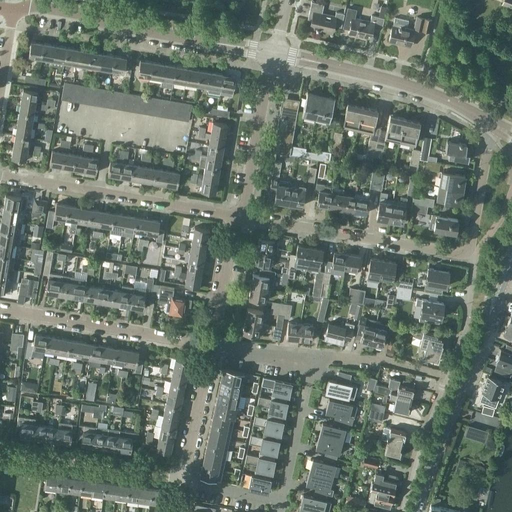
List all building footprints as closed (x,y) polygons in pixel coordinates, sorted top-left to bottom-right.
[(321,14),(324,4),(311,2),(308,15),(312,16),(310,28),(317,29),(318,28),(324,29),(324,31),(332,32),(333,25),(341,27),(344,14),(336,12),(334,17),(321,14)] [(370,22),(352,18),(348,33),(351,34),(351,35),(358,37),(358,36),(370,38),(372,28),(381,30),(384,18),(371,15),(370,22)] [(408,20),(394,16),(389,41),(398,43),(398,42),(408,44),(407,45),(410,46),(414,30),(406,28),(408,20)] [(425,18),(417,17),(414,28),(422,30),(425,18)] [(432,20),(425,18),(422,30),(429,32),(432,20)] [(40,58),(43,43),(31,41),(29,56),(40,58)] [(52,60),(55,45),(43,43),(40,58),(52,60)] [(64,62),(66,47),(55,45),(52,60),(64,62)] [(76,64),(79,49),(66,47),(64,62),(76,64)] [(88,66),(90,51),(79,49),(76,64),(88,66)] [(100,68),(102,53),(90,51),(88,66),(100,68)] [(112,70),(114,56),(102,53),(100,68),(112,70)] [(112,70),(124,72),(126,58),(114,56),(112,70)] [(150,77),(152,62),(140,60),(138,74),(150,77)] [(162,79),(164,64),(152,62),(150,77),(162,79)] [(174,81),(176,66),(164,64),(162,79),(174,81)] [(186,83),(188,68),(176,66),(174,81),(186,83)] [(198,85),(200,70),(188,68),(186,83),(198,85)] [(209,87),(212,72),(200,70),(198,85),(209,87)] [(220,95),(221,89),(224,74),(212,72),(209,87),(208,93),(220,95)] [(220,95),(232,97),(236,76),(224,74),(221,89),(220,95)] [(70,83),(64,82),(61,99),(67,100),(70,83)] [(76,84),(70,83),(67,100),(73,101),(76,84)] [(81,85),(76,84),(73,101),(79,102),(81,85)] [(87,86),(81,85),(79,102),(84,103),(87,86)] [(93,87),(87,86),(84,103),(90,104),(93,87)] [(99,88),(93,87),(90,104),(96,105),(99,88)] [(105,89),(99,88),(96,105),(102,106),(105,89)] [(21,100),(36,102),(37,91),(23,89),(21,100)] [(110,90),(105,89),(102,106),(108,107),(110,90)] [(116,91),(110,90),(108,107),(113,108),(116,91)] [(122,92),(116,91),(113,108),(119,109),(122,92)] [(128,93),(122,92),(119,109),(125,110),(128,93)] [(302,115),(316,118),(321,95),(308,92),(302,115)] [(134,94),(128,93),(125,110),(131,111),(134,94)] [(139,95),(134,94),(131,111),(136,112),(139,95)] [(145,96),(139,95),(136,112),(142,113),(145,96)] [(321,95),(316,118),(329,122),(335,98),(321,95)] [(151,97),(145,96),(142,113),(148,114),(151,97)] [(157,98),(151,97),(148,114),(154,115),(157,98)] [(163,99),(157,98),(154,115),(160,116),(163,99)] [(168,100),(163,99),(160,116),(165,117),(168,100)] [(19,111),(34,114),(36,102),(21,100),(19,111)] [(174,101),(168,100),(165,117),(171,118),(174,101)] [(277,152),(290,155),(292,145),(299,100),(293,103),(292,103),(291,102),(290,102),(289,102),(287,102),(285,104),(284,106),(284,110),(284,113),(285,115),(284,119),(282,119),(277,152)] [(180,102),(174,101),(171,118),(177,119),(180,102)] [(186,103),(180,102),(177,119),(183,120),(186,103)] [(192,104),(186,103),(183,120),(189,121),(192,104)] [(348,103),(343,125),(357,128),(362,106),(348,103)] [(362,106),(357,128),(372,132),(377,110),(362,106)] [(17,123),(32,126),(34,114),(19,111),(17,123)] [(400,140),(405,118),(390,115),(385,137),(400,140)] [(420,121),(405,118),(400,140),(415,143),(420,121)] [(213,121),(211,133),(225,135),(227,124),(213,121)] [(15,135),(30,138),(32,126),(17,123),(15,135)] [(343,131),(335,129),(333,144),(340,146),(343,131)] [(225,135),(211,133),(209,144),(223,147),(225,135)] [(13,146),(28,149),(30,138),(15,135),(13,146)] [(420,160),(428,161),(432,138),(423,137),(421,151),(420,160)] [(366,152),(374,154),(377,139),(370,138),(366,152)] [(385,141),(377,139),(374,154),(382,156),(385,141)] [(449,151),(448,157),(468,161),(469,153),(465,152),(467,144),(447,140),(445,150),(449,151)] [(223,147),(209,144),(207,155),(207,156),(221,158),(223,147)] [(310,158),(311,152),(305,151),(305,148),(292,145),(290,155),(310,158)] [(13,146),(11,158),(26,161),(28,149),(13,146)] [(421,151),(414,149),(411,167),(418,168),(420,160),(421,151)] [(61,167),(63,152),(52,150),(49,165),(61,167)] [(316,153),(311,152),(310,158),(330,162),(331,152),(317,150),(316,153)] [(72,169),(75,154),(63,152),(61,167),(72,169)] [(84,171),(87,156),(75,154),(72,169),(84,171)] [(201,154),(200,154),(200,160),(199,166),(205,167),(205,168),(219,170),(221,158),(207,156),(207,155),(201,154)] [(96,173),(98,158),(87,156),(84,171),(96,173)] [(119,177),(122,162),(110,160),(108,175),(119,177)] [(440,163),(428,161),(421,160),(419,168),(439,172),(440,163)] [(275,161),(273,174),(279,176),(282,162),(275,161)] [(130,179),(133,164),(122,162),(119,177),(130,179)] [(142,181),(144,166),(133,164),(130,179),(142,181)] [(153,183),(156,168),(144,166),(142,181),(153,183)] [(316,168),(310,167),(308,180),(314,182),(316,168)] [(165,185),(168,170),(156,168),(153,183),(165,185)] [(219,170),(205,168),(204,173),(203,173),(202,174),(192,172),(191,177),(217,182),(219,170)] [(165,185),(177,187),(179,172),(168,170),(165,185)] [(442,172),(439,185),(463,189),(465,176),(442,172)] [(279,176),(273,174),(271,187),(277,188),(274,201),(288,204),(291,186),(292,182),(278,180),(279,176)] [(379,175),(372,174),(370,188),(376,189),(379,175)] [(217,182),(191,177),(190,182),(196,183),(196,184),(202,185),(201,191),(215,193),(217,182)] [(317,205),(329,207),(332,187),(333,185),(317,183),(315,190),(319,190),(317,205)] [(299,187),(291,186),(288,204),(302,206),(305,185),(299,184),(299,187)] [(439,185),(437,199),(461,203),(463,189),(439,185)] [(343,189),(332,187),(329,207),(341,209),(343,194),(343,189)] [(356,192),(355,196),(353,211),(354,211),(354,214),(360,215),(361,213),(366,213),(370,191),(364,190),(363,194),(356,192)] [(341,209),(353,211),(355,196),(344,194),(341,209)] [(27,198),(5,195),(3,206),(19,209),(25,210),(26,210),(27,198)] [(407,197),(401,196),(400,202),(393,201),(390,221),(403,224),(407,197)] [(419,196),(417,204),(428,206),(433,207),(435,199),(419,196)] [(390,221),(393,201),(386,199),(387,198),(380,197),(377,219),(390,221)] [(35,199),(33,211),(40,212),(46,213),(48,201),(35,199)] [(65,219),(68,205),(56,203),(55,212),(49,211),(46,227),(52,228),(54,218),(65,219)] [(427,214),(428,206),(417,204),(412,203),(411,211),(427,214)] [(75,232),(77,221),(80,207),(68,205),(65,219),(72,221),(70,231),(75,232)] [(3,206),(1,218),(17,221),(23,222),(25,210),(19,209),(3,206)] [(77,221),(88,223),(90,209),(80,207),(77,221)] [(88,223),(100,225),(102,211),(90,209),(88,223)] [(111,227),(114,213),(102,211),(100,225),(111,227)] [(125,215),(114,213),(111,227),(110,232),(122,235),(125,215)] [(137,217),(125,215),(122,235),(133,237),(137,217)] [(458,219),(432,215),(431,220),(430,220),(429,228),(456,233),(458,219)] [(135,231),(147,233),(149,219),(137,217),(135,231)] [(1,218),(0,225),(0,229),(21,233),(23,222),(17,221),(1,218)] [(158,229),(160,221),(149,219),(147,233),(157,235),(156,241),(162,242),(164,230),(158,229)] [(195,227),(193,237),(207,240),(209,229),(195,227)] [(0,229),(0,242),(13,244),(16,245),(19,245),(21,233),(0,229)] [(193,237),(191,248),(205,251),(207,240),(193,237)] [(259,238),(257,250),(272,253),(278,254),(279,248),(277,248),(278,241),(268,239),(268,238),(262,237),(261,238),(259,238)] [(13,244),(0,242),(0,254),(14,257),(16,245),(13,244)] [(307,267),(310,247),(298,245),(296,254),(290,253),(290,256),(289,262),(288,268),(288,273),(289,273),(288,277),(294,278),(296,265),(307,267)] [(279,247),(279,248),(278,254),(290,256),(290,253),(291,249),(279,247)] [(323,249),(310,247),(307,267),(316,268),(319,269),(323,249)] [(191,248),(189,260),(203,262),(205,251),(191,248)] [(272,253),(257,250),(255,263),(270,265),(272,253)] [(46,293),(59,295),(63,275),(49,273),(53,252),(47,251),(43,274),(49,275),(46,293)] [(344,268),(347,253),(334,251),(331,271),(343,273),(344,268)] [(359,255),(347,253),(344,268),(356,270),(359,255)] [(14,257),(0,254),(0,266),(12,269),(12,268),(14,257)] [(379,277),(382,259),(371,257),(368,275),(379,277)] [(396,262),(382,259),(379,277),(382,278),(382,280),(392,281),(396,262)] [(189,260),(187,272),(201,275),(203,262),(189,260)] [(12,269),(0,266),(0,278),(7,280),(12,281),(14,269),(12,268),(12,269)] [(427,272),(425,283),(446,287),(449,271),(428,267),(427,272)] [(319,269),(316,268),(312,295),(321,296),(323,280),(325,270),(319,269)] [(146,290),(134,288),(130,307),(142,309),(144,299),(150,300),(155,271),(151,271),(149,278),(148,278),(146,290)] [(75,277),(71,297),(83,299),(86,284),(85,284),(86,278),(85,278),(86,273),(81,272),(80,273),(79,277),(75,277)] [(187,272),(184,285),(199,287),(201,275),(187,272)] [(251,286),(267,289),(269,277),(253,274),(251,286)] [(59,295),(71,297),(75,277),(63,275),(59,295)] [(400,276),(398,287),(412,289),(414,278),(400,276)] [(330,281),(323,280),(321,296),(322,297),(328,297),(330,281)] [(27,284),(20,282),(18,295),(25,296),(27,284)] [(39,285),(34,284),(27,284),(25,296),(37,298),(39,285)] [(95,301),(97,286),(86,284),(83,299),(95,301)] [(107,303),(109,288),(97,286),(95,301),(107,303)] [(119,305),(130,307),(134,288),(122,286),(121,290),(119,305)] [(267,289),(251,286),(249,298),(265,301),(267,289)] [(359,289),(350,287),(348,300),(356,302),(359,289)] [(412,289),(398,287),(396,297),(410,300),(412,289)] [(107,303),(119,305),(121,290),(109,288),(107,303)] [(174,290),(161,288),(158,302),(165,303),(164,310),(165,312),(169,313),(183,316),(184,305),(190,306),(191,300),(179,298),(178,297),(175,296),(174,297),(173,297),(174,290)] [(359,289),(356,302),(363,303),(365,290),(359,289)] [(328,298),(328,297),(322,297),(317,320),(323,321),(328,298)] [(443,303),(434,301),(417,298),(415,305),(421,306),(419,320),(431,323),(431,322),(439,323),(439,318),(440,318),(443,303)] [(272,301),(271,307),(284,310),(285,303),(272,301)] [(292,304),(285,303),(283,317),(289,318),(292,304)] [(357,303),(354,319),(359,320),(360,315),(363,305),(357,303)] [(263,311),(247,308),(245,320),(252,321),(261,323),(263,311)] [(366,317),(360,315),(359,320),(356,331),(362,332),(360,341),(371,344),(377,321),(366,318),(366,317)] [(252,321),(245,320),(243,333),(262,336),(264,329),(268,330),(268,325),(261,323),(252,321)] [(388,324),(377,321),(371,344),(382,346),(384,339),(389,340),(393,324),(388,323),(388,324)] [(299,339),(300,323),(288,322),(286,338),(299,339)] [(328,323),(324,340),(343,345),(344,338),(350,339),(353,324),(345,322),(344,327),(328,323)] [(313,324),(300,323),(299,339),(311,341),(313,324)] [(280,339),(281,327),(274,326),(272,338),(280,339)] [(423,330),(416,328),(414,335),(421,337),(419,344),(425,346),(440,350),(443,349),(443,346),(442,344),(444,339),(438,337),(439,333),(423,329),(423,330)] [(11,345),(18,345),(22,346),(23,334),(12,333),(11,345)] [(33,348),(44,350),(47,336),(35,334),(34,342),(28,341),(25,358),(31,359),(33,348)] [(44,350),(55,352),(58,338),(47,336),(44,350)] [(55,352),(67,354),(69,340),(58,338),(55,352)] [(67,354),(79,356),(81,342),(69,340),(67,354)] [(396,343),(389,341),(387,348),(394,350),(396,343)] [(79,356),(90,358),(92,344),(81,342),(79,356)] [(90,358),(101,360),(104,346),(92,344),(90,358)] [(501,349),(500,352),(498,354),(496,355),(495,358),(496,360),(496,361),(503,364),(500,370),(508,372),(510,367),(511,367),(511,363),(511,346),(507,344),(504,350),(501,349)] [(101,360),(112,362),(115,348),(104,346),(101,360)] [(425,346),(422,357),(437,362),(438,357),(440,357),(441,353),(440,352),(440,350),(425,346)] [(112,362),(124,364),(127,350),(115,348),(112,362)] [(127,350),(124,364),(136,366),(135,372),(141,373),(143,361),(137,360),(139,352),(127,350)] [(176,358),(173,369),(187,373),(190,361),(176,358)] [(244,373),(223,368),(221,379),(242,383),(244,373)] [(173,369),(171,380),(185,383),(187,373),(173,369)] [(329,379),(325,392),(341,396),(352,399),(353,399),(357,387),(348,384),(351,374),(338,371),(336,381),(329,379)] [(143,382),(149,384),(151,377),(144,375),(143,382)] [(504,382),(488,376),(481,392),(498,398),(504,382)] [(272,392),(288,395),(291,383),(263,377),(261,385),(273,388),(272,392)] [(372,391),(376,379),(369,377),(366,389),(372,391)] [(376,384),(374,391),(388,395),(387,395),(404,399),(410,401),(411,396),(412,396),(412,395),(414,395),(415,390),(413,389),(415,383),(409,381),(408,386),(400,384),(400,380),(391,378),(389,386),(392,387),(391,388),(376,384)] [(239,394),(242,383),(221,379),(218,390),(239,394)] [(171,380),(168,392),(183,395),(185,383),(171,380)] [(237,405),(239,394),(218,390),(216,401),(237,405)] [(168,392),(166,403),(180,406),(183,395),(168,392)] [(394,403),(393,410),(408,413),(408,412),(410,412),(411,406),(409,406),(410,405),(409,405),(410,401),(404,399),(387,395),(384,394),(383,400),(394,403)] [(287,402),(271,399),(259,396),(257,405),(269,407),(268,411),(284,415),(287,402)] [(352,399),(341,396),(339,401),(351,404),(352,399)] [(351,404),(339,401),(329,398),(325,411),(336,414),(334,420),(348,424),(351,424),(353,418),(354,418),(357,406),(351,404)] [(234,417),(237,405),(216,401),(214,412),(234,417)] [(373,401),(371,408),(384,411),(386,405),(373,401)] [(166,403),(164,414),(178,417),(180,406),(166,403)] [(493,409),(484,406),(482,411),(491,414),(493,409)] [(384,411),(371,408),(368,418),(381,421),(384,411)] [(232,428),(234,417),(214,412),(211,424),(232,428)] [(164,414),(161,426),(175,428),(178,417),(164,414)] [(283,421),(271,419),(266,418),(255,415),(253,424),(265,426),(264,431),(280,434),(283,421)] [(2,416),(1,429),(8,430),(10,417),(2,416)] [(19,437),(32,438),(34,424),(35,418),(18,416),(16,430),(20,430),(19,437)] [(333,426),(322,423),(319,435),(344,442),(348,429),(347,429),(348,424),(334,420),(333,426)] [(69,443),(72,424),(59,422),(58,427),(56,442),(69,443)] [(44,440),(46,425),(34,424),(32,438),(44,440)] [(230,439),(232,428),(211,424),(209,434),(230,439)] [(56,442),(58,427),(46,425),(44,440),(56,442)] [(93,447),(96,427),(79,425),(77,438),(82,439),(81,445),(93,447)] [(161,426),(159,437),(173,440),(175,428),(161,426)] [(105,449),(108,429),(96,427),(93,447),(105,449)] [(381,439),(387,440),(394,442),(401,444),(402,440),(403,440),(403,438),(405,439),(406,433),(404,433),(405,431),(389,428),(383,427),(381,439)] [(117,450),(120,430),(108,429),(105,449),(117,450)] [(137,433),(120,430),(117,450),(130,452),(131,445),(135,446),(137,433)] [(227,450),(230,439),(209,434),(207,445),(227,450)] [(278,441),(262,437),(251,435),(249,443),(260,446),(260,450),(276,453),(278,441)] [(344,442),(319,435),(316,447),(326,450),(325,455),(336,458),(338,453),(341,453),(344,442)] [(173,440),(159,437),(156,449),(150,448),(149,454),(160,457),(162,451),(170,453),(173,440)] [(387,440),(384,453),(399,457),(399,455),(401,456),(402,450),(401,449),(401,448),(401,444),(394,442),(387,440)] [(225,461),(227,450),(207,445),(204,456),(225,461)] [(274,460),(263,457),(258,456),(246,454),(245,462),(256,465),(255,469),(272,472),(274,460)] [(336,458),(325,455),(323,461),(313,459),(309,471),(332,477),(335,464),(334,464),(336,458)] [(223,471),(225,461),(204,456),(202,467),(223,471)] [(378,460),(364,456),(362,464),(376,468),(378,460)] [(221,482),(223,471),(202,467),(200,477),(221,482)] [(332,477),(309,471),(306,483),(317,485),(315,491),(326,495),(328,488),(329,489),(332,477)] [(378,491),(393,494),(393,493),(395,492),(396,490),(396,489),(395,488),(394,488),(396,482),(382,478),(383,474),(375,472),(372,483),(371,489),(376,490),(378,491)] [(45,488),(56,489),(58,475),(47,473),(45,488)] [(56,489),(69,491),(71,477),(58,475),(56,489)] [(270,479),(251,475),(248,488),(268,492),(270,479)] [(69,491),(81,493),(83,478),(71,477),(69,491)] [(81,493),(92,494),(94,480),(83,478),(81,493)] [(92,494),(104,496),(106,481),(94,480),(92,494)] [(104,496),(116,498),(118,483),(106,481),(104,496)] [(116,498),(127,499),(129,485),(118,483),(116,498)] [(127,499),(139,501),(141,486),(129,485),(127,499)] [(139,501),(151,502),(153,488),(141,486),(139,501)] [(151,502),(162,504),(164,489),(153,488),(151,502)] [(368,501),(390,507),(391,501),(393,500),(394,498),(393,496),(393,494),(378,491),(376,490),(371,489),(368,501)] [(326,495),(315,491),(313,497),(303,494),(300,507),(320,511),(328,511),(331,502),(325,500),(326,495)] [(347,494),(345,502),(364,507),(366,499),(347,494)]
